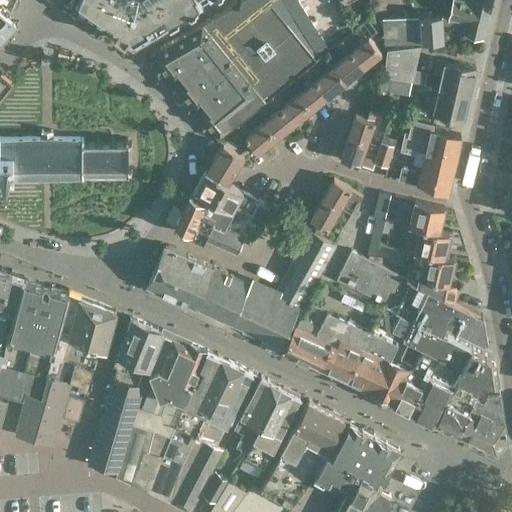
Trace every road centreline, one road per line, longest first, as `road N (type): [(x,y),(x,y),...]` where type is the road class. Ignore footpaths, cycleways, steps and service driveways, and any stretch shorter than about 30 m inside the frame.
road 1 (residential): [(102,275),(132,298),(454,455)]
road 2 (residential): [(470,201),(466,188),(506,0)]
road 3 (residential): [(511,396),(470,201)]
road 4 (residential): [(470,201),(320,165)]
